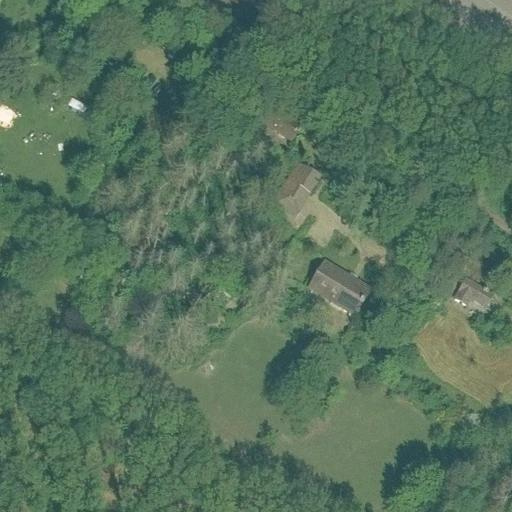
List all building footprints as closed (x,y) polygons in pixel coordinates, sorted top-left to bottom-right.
[(302,127),(271,109),(260,126),(291,146),(302,127)] [(297,165),(283,184),(284,185),(278,195),(270,208),(295,222),(309,198),(310,198),(322,180),(297,165)] [(324,265),(307,292),(354,320),(370,292),(324,265)] [(485,311),(494,297),(467,280),(452,302),(467,311),(471,304),(485,311)] [(125,316),(143,328),(165,295),(147,284),(125,316)]
